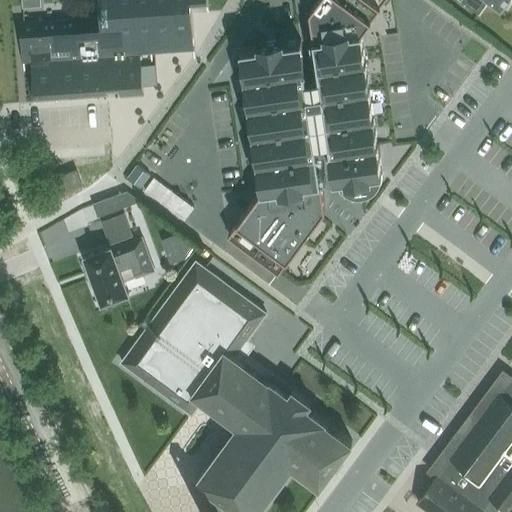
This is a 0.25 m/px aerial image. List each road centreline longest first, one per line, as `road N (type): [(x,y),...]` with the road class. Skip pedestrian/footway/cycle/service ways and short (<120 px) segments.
road 1 (residential): [(331,511),(422,391),(333,323),(511,94)]
road 2 (secondary): [(80,511),(0,343)]
